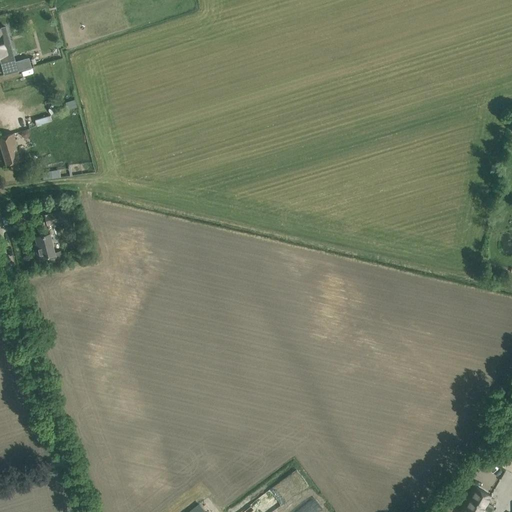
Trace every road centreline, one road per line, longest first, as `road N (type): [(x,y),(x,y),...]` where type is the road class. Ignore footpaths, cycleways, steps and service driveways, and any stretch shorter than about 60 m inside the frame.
road 1 (tertiary): [(80,511),(0,248)]
road 2 (unclassified): [(443,511),(511,413)]
